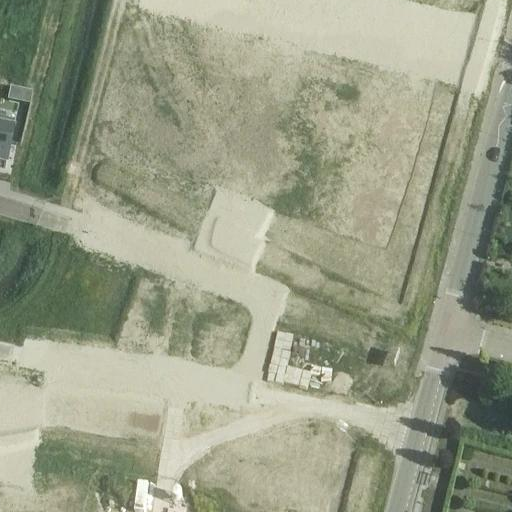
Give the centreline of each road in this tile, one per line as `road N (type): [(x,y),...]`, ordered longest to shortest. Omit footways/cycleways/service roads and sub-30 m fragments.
road 1 (residential): [(250,398),(265,299),(0,203)]
road 2 (residential): [(511,60),(237,0)]
road 3 (residential): [(0,352),(250,398)]
road 4 (tertiary): [(447,331),(511,85)]
road 5 (residential): [(250,398),(420,427)]
road 6 (unknown): [(170,384),(180,262)]
